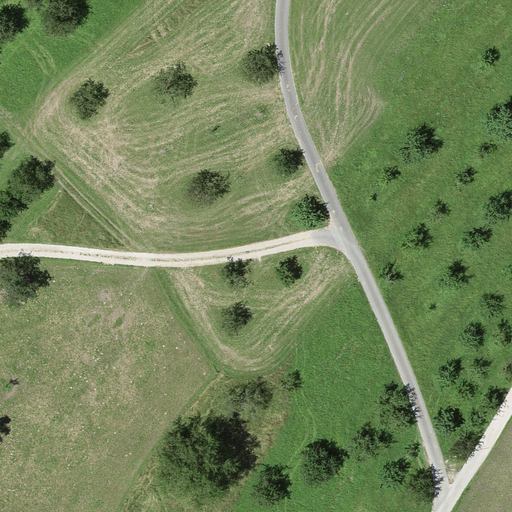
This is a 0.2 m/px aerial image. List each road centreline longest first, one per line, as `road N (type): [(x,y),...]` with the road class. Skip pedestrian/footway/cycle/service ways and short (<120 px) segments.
road 1 (track): [(283,0),(291,100),(409,379),(444,509)]
road 2 (track): [(344,232),(191,260),(0,251)]
road 3 (track): [(511,394),(444,509)]
